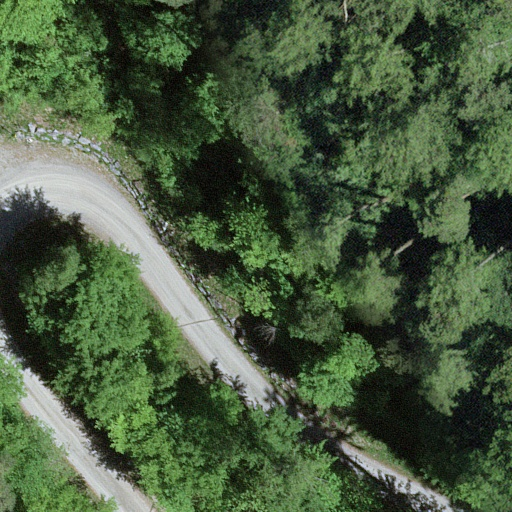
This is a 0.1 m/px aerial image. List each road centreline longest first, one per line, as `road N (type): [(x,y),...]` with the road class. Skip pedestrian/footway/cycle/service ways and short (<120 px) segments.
road 1 (track): [(4,193),(50,177),(98,192),(282,387),(471,511)]
road 2 (track): [(134,511),(33,401),(0,346)]
